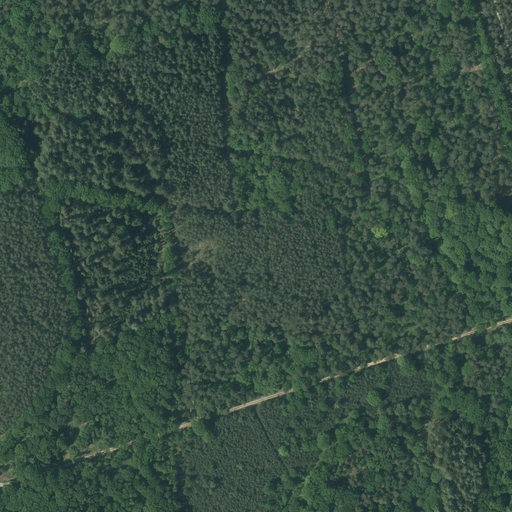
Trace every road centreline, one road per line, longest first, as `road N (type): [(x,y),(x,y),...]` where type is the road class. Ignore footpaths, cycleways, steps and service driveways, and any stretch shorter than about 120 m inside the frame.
road 1 (track): [(0,486),(511,320)]
road 2 (track): [(223,0),(229,143),(321,165),(355,182),(366,173),(365,160),(340,41),(323,0)]
road 3 (track): [(511,177),(461,0)]
